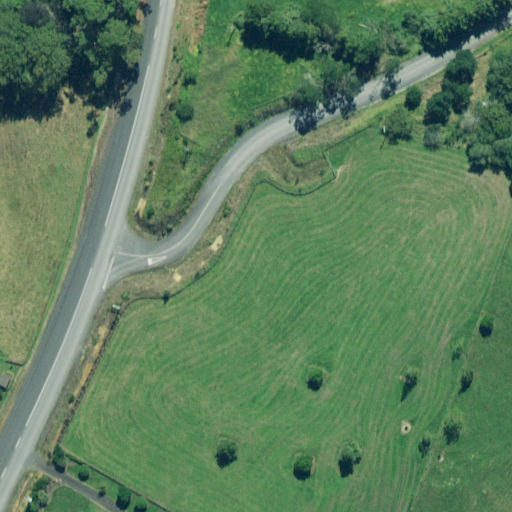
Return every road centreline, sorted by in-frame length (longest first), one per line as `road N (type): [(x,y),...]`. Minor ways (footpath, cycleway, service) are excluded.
road 1 (unclassified): [(99,248),(161,251),(185,234),(258,138),(399,76),(511,12)]
road 2 (residential): [(161,0),(99,248)]
road 3 (residential): [(99,248),(0,481)]
